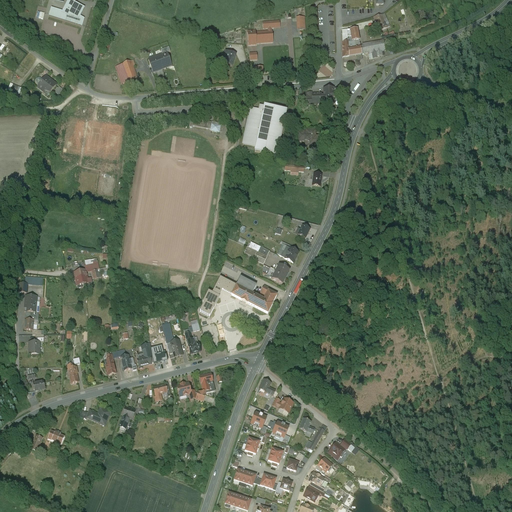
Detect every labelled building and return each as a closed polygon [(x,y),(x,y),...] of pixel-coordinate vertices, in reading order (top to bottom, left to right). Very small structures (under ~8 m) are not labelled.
[(70,3),(68,1),(64,9),(68,11),(66,15),(51,10),(49,16),(82,26),(84,20),(81,19),(82,18),(80,17),(83,10),(81,9),(82,7),(77,6),(74,5),(75,4),(70,3)] [(385,14),(373,18),(379,32),(390,27),(385,14)] [(304,18),(296,18),(297,31),(305,30),(304,18)] [(279,22),(262,23),(263,30),(267,30),(268,32),(271,32),(271,29),(280,29),(279,22)] [(357,30),(342,31),(342,59),(361,55),(360,48),(357,30)] [(255,31),(247,32),(248,47),(256,46),(256,45),(255,33),(255,31)] [(268,32),(255,33),(256,45),(273,44),(272,32),(271,32),(268,32)] [(112,37),(106,36),(102,50),(109,51),(112,37)] [(362,47),(360,48),(361,55),(372,53),(376,53),(381,52),(385,51),(383,41),(362,45),(362,47)] [(235,55),(225,52),(221,64),(223,65),(231,67),(235,55)] [(162,54),(148,59),(153,73),(162,70),(172,66),(167,53),(162,54)] [(132,61),(115,67),(117,73),(121,83),(121,85),(139,78),(132,61)] [(320,75),(332,75),(332,65),(320,65),(320,75)] [(263,68),(253,68),(253,77),(263,76),(263,68)] [(50,80),(46,77),(43,81),(39,86),(37,88),(43,93),(47,96),(49,94),(50,94),(56,85),(50,81),(50,80)] [(19,96),(22,88),(10,83),(7,91),(19,96)] [(333,89),(323,90),(323,97),(324,104),(324,106),(334,105),(334,100),(334,95),(333,89)] [(321,95),(312,95),(311,93),(307,93),(307,95),(301,96),(301,100),(303,100),(304,106),(312,105),(324,104),(323,97),(321,97),(321,95)] [(120,105),(106,103),(104,112),(119,114),(120,105)] [(256,147),(264,107),(260,106),(259,111),(250,109),(248,120),(246,120),(244,130),(246,130),(243,144),(256,147)] [(286,112),(264,107),(256,147),(255,152),(276,157),(286,112)] [(210,130),(212,123),(194,120),(193,123),(190,122),(189,128),(192,128),(193,127),(210,130)] [(221,124),(212,123),(210,130),(210,132),(219,133),(220,129),(223,130),(224,125),(220,125),(221,124)] [(323,137),(314,137),(315,131),(306,131),(306,133),(306,136),(308,136),(308,142),(308,144),(313,144),(313,146),(323,146),(323,137)] [(306,133),(298,133),(297,141),(308,142),(308,136),(306,136),(306,133)] [(321,175),(314,174),(312,186),(320,187),(321,175)] [(310,230),(302,226),(298,236),(305,239),(310,230)] [(257,252),(247,248),(244,254),(245,255),(245,253),(250,255),(251,255),(253,255),(251,259),(252,258),(253,256),(255,257),(255,256),(257,252)] [(269,252),(261,248),(258,253),(267,257),(269,252)] [(298,253),(290,249),(285,260),(293,264),(298,253)] [(258,253),(257,252),(255,256),(255,257),(253,256),(252,258),(256,260),(255,262),(263,266),(267,257),(258,253)] [(97,262),(92,263),(93,264),(86,266),(87,270),(88,270),(88,273),(91,272),(99,270),(97,262)] [(289,271),(279,266),(276,271),(275,270),(275,272),(274,271),(270,279),(272,280),(282,285),(289,271)] [(87,270),(73,273),(77,289),(82,288),(81,285),(92,282),(91,279),(88,279),(86,273),(88,273),(88,270),(87,270)] [(99,270),(91,272),(93,280),(101,278),(99,270)] [(43,279),(25,278),(25,285),(27,285),(42,286),(43,279)] [(252,295),(236,287),(220,279),(212,295),(208,293),(203,304),(204,304),(200,312),(210,317),(219,298),(218,298),(218,297),(213,294),(214,291),(217,292),(220,286),(233,293),(231,296),(241,301),(247,305),(247,304),(267,315),(272,305),(276,296),(268,292),(269,290),(264,287),(260,295),(265,297),(263,301),(252,295)] [(240,279),(236,287),(252,295),(256,287),(240,279)] [(25,285),(19,284),(18,293),(26,294),(27,285),(25,285)] [(36,298),(25,297),(24,313),(26,313),(25,321),(37,321),(38,322),(38,313),(35,313),(36,298)] [(25,321),(24,331),(32,332),(32,331),(36,331),(37,321),(25,321)] [(198,324),(191,326),(193,333),(200,331),(198,324)] [(169,325),(162,327),(162,326),(161,327),(164,338),(172,337),(169,325)] [(172,337),(164,338),(165,339),(166,345),(173,343),(172,337)] [(35,343),(29,343),(29,356),(39,355),(39,343),(35,343),(35,340),(35,343)] [(170,344),(166,345),(168,353),(169,355),(173,354),(171,348),(177,347),(177,345),(171,346),(170,344)] [(188,347),(190,355),(200,352),(198,344),(194,345),(188,347)] [(177,347),(171,348),(173,354),(174,358),(182,356),(180,346),(177,347)] [(150,350),(142,352),(143,355),(137,357),(137,356),(136,356),(136,357),(137,360),(146,358),(151,357),(150,350)] [(163,354),(154,356),(156,364),(165,361),(164,354),(163,354)] [(137,360),(139,368),(148,366),(146,358),(137,360)] [(129,361),(121,363),(124,372),(131,370),(130,367),(129,361)] [(107,367),(106,367),(108,376),(115,374),(113,365),(107,367)] [(76,375),(69,376),(70,382),(70,384),(71,384),(71,385),(78,383),(76,375)] [(211,375),(199,377),(201,385),(206,384),(212,382),(211,375)] [(266,394),(269,388),(271,384),(263,381),(258,390),(266,394)] [(43,382),(33,384),(34,392),(44,390),(43,382)] [(212,382),(206,384),(207,386),(208,386),(209,391),(209,392),(209,393),(215,392),(212,382)] [(184,385),(180,386),(177,387),(178,393),(178,394),(179,398),(189,395),(191,395),(190,393),(188,384),(184,385)] [(206,384),(201,385),(203,392),(203,393),(209,392),(209,391),(208,386),(207,386),(206,384)] [(165,386),(153,389),(155,396),(156,396),(160,395),(167,393),(165,386)] [(269,388),(266,394),(272,397),(275,391),(269,388)] [(195,392),(190,393),(191,395),(189,395),(190,401),(195,400),(197,394),(195,394),(195,392)] [(203,392),(198,393),(197,394),(195,400),(202,402),(204,396),(203,393),(203,392)] [(293,405),(284,400),(279,410),(288,414),(293,405)] [(110,414),(100,409),(98,415),(89,412),(88,414),(86,419),(87,419),(104,426),(110,414)] [(135,412),(125,409),(122,417),(123,418),(129,420),(132,421),(135,412)] [(88,414),(82,411),(79,417),(86,420),(87,419),(86,419),(88,414)] [(259,417),(255,415),(249,428),(261,433),(267,420),(262,419),(263,418),(259,416),(259,417)] [(129,420),(123,418),(119,428),(126,430),(129,420)] [(311,423),(303,420),(299,430),(306,433),(307,432),(312,435),(314,430),(309,427),(311,423)] [(281,427),(276,425),(271,437),(284,442),(289,431),(284,428),(285,427),(281,426),(281,427)] [(312,444),(308,450),(313,452),(325,432),(320,429),(312,444)] [(64,438),(51,432),(48,440),(61,446),(64,438)] [(41,440),(35,437),(30,450),(36,453),(41,440)] [(259,443),(248,440),(244,452),(256,456),(259,443)] [(351,446),(344,441),(341,446),(347,451),(351,446)] [(343,450),(336,444),(330,452),(333,454),(337,458),(338,456),(341,459),(345,453),(342,451),(343,450)] [(284,452),(287,454),(289,448),(281,445),(280,447),(285,449),(284,452)] [(270,451),(267,463),(278,466),(282,455),(270,451)] [(296,459),(301,462),(304,456),(298,454),(296,459)] [(331,466),(324,459),(318,467),(323,471),(325,473),(326,471),(328,473),(332,469),(330,467),(331,466)] [(298,464),(289,461),(286,470),(289,471),(293,472),(296,473),(298,464)] [(256,477),(237,471),(234,481),(252,488),(253,485),(255,479),(256,477)] [(323,479),(313,474),(308,482),(311,484),(304,497),(307,498),(306,499),(313,503),(314,501),(316,502),(318,497),(317,496),(318,495),(321,497),(324,491),(319,487),(319,486),(321,487),(324,482),(322,481),(323,479)] [(276,480),(263,476),(262,481),(260,487),(272,491),(274,485),(276,480)] [(289,483),(285,482),(283,481),(282,484),(280,490),(289,493),(289,492),(290,489),(292,484),(289,483)] [(247,511),(251,502),(228,494),(225,506),(244,511),(247,511)]
